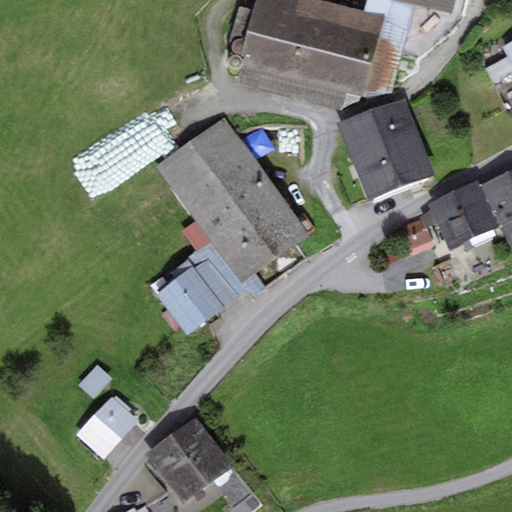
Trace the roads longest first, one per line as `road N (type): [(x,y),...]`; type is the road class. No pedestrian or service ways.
road 1 (tertiary): [(99,511),(121,477),(271,317),(360,245),(511,159)]
road 2 (residential): [(319,511),(416,496),(511,467)]
